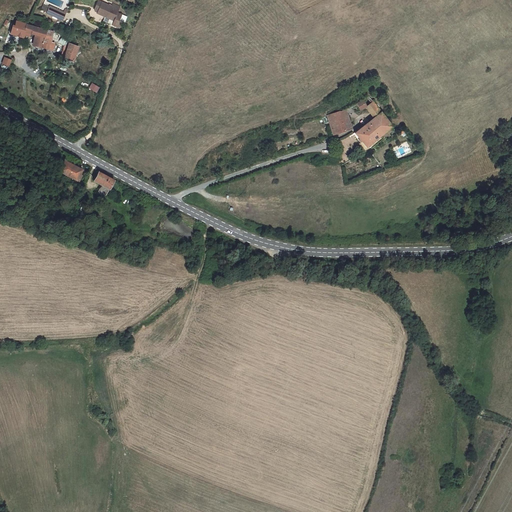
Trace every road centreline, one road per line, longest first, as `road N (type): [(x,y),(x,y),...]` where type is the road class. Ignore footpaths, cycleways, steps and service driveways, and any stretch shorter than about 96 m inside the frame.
road 1 (secondary): [(511,235),(446,251),(273,246),(167,200),(0,109)]
road 2 (track): [(511,424),(464,405),(382,286),(299,264),(273,246)]
